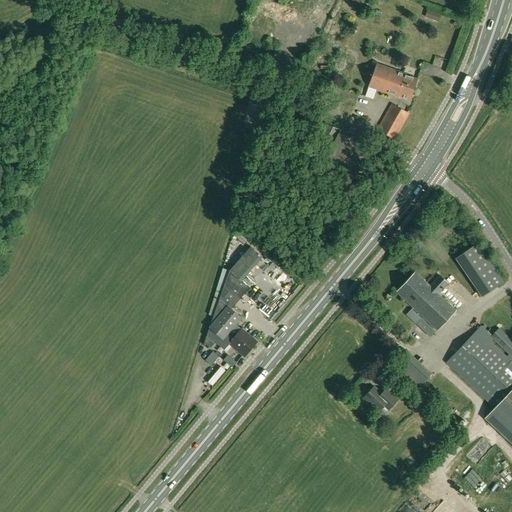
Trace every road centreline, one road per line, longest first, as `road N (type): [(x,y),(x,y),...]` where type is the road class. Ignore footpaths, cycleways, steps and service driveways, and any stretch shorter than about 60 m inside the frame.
road 1 (secondary): [(145,511),(425,169)]
road 2 (unclassified): [(425,169),(284,84),(56,0)]
road 3 (secondary): [(425,169),(483,61),(501,0)]
road 4 (unclassified): [(511,262),(457,191),(425,169)]
